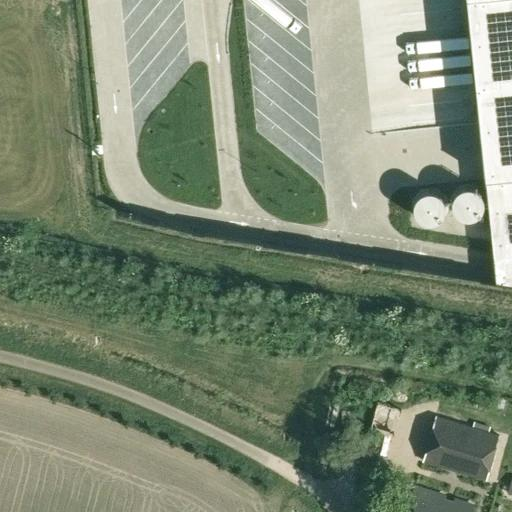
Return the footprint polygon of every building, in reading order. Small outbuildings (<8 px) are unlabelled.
[(511,0),(466,0),(485,179),(511,176),(511,0)] [(511,176),(485,179),(495,287),(511,290),(511,176)] [(511,374),(473,367),(466,403),(511,411),(511,374)] [(499,434),(489,431),(473,426),(436,416),(423,462),(486,480),(499,434)] [(416,485),(407,511),(471,511),(474,504),(455,498),(454,502),(446,500),(447,496),(416,485)]
